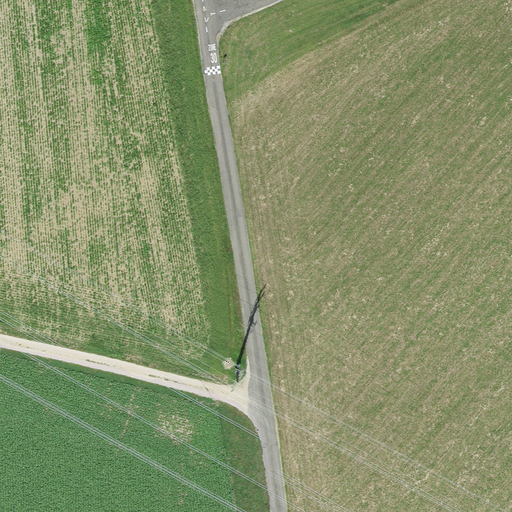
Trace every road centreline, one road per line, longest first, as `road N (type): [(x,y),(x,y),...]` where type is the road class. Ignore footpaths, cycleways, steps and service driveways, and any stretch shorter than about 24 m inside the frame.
road 1 (residential): [(209,24),(279,511)]
road 2 (track): [(0,331),(260,384)]
